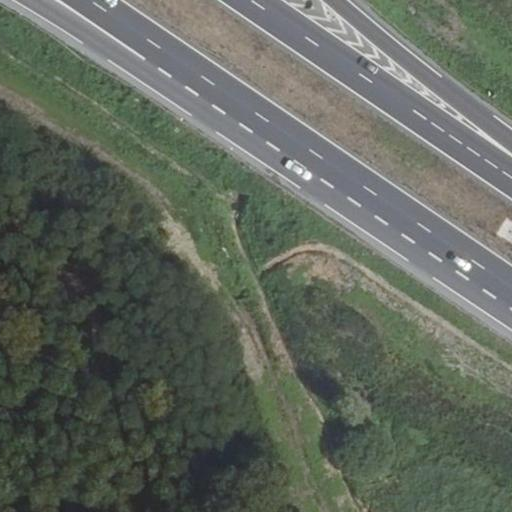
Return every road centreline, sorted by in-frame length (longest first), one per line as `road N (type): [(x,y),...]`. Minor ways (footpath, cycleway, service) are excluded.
road 1 (track): [(0,82),(146,169),(187,212),(228,284),(252,378),(311,511)]
road 2 (motorway): [(165,53),(511,290)]
road 3 (motorway): [(511,178),(238,0)]
road 4 (motorway): [(511,141),(342,0)]
road 5 (motorway): [(28,0),(133,61),(165,53)]
